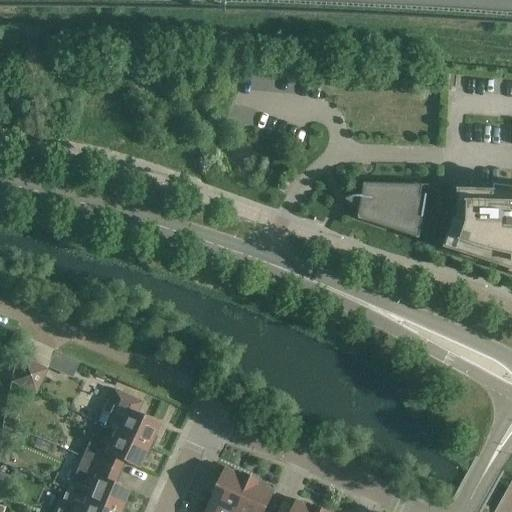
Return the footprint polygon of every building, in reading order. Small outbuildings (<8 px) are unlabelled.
[(358,206),(361,207),(359,220),(420,240),(429,186),(365,184),(363,197),(359,197),(356,197),(354,197),(351,198),(348,199),(346,199),(347,201),(350,203),(353,204),(358,206)] [(511,197),(506,198),(506,192),(459,191),(458,221),(455,220),(446,248),(511,270),(511,197)] [(47,368),(24,358),(12,383),(35,393),(47,368)] [(97,424),(114,431),(151,448),(156,438),(153,436),(158,425),(136,415),(141,403),(113,390),(97,424)] [(82,457),(111,470),(116,458),(138,469),(143,458),(146,459),(151,448),(114,431),(110,441),(92,435),(82,457)] [(85,499),(117,511),(123,511),(127,503),(124,501),(128,491),(106,481),(111,470),(82,457),(72,480),(88,489),(85,499)] [(236,511),(252,479),(235,471),(234,473),(227,470),(207,511),(236,511)] [(265,511),(275,492),(267,488),(268,486),(252,479),(236,511),(265,511)] [(59,511),(117,511),(85,499),(68,492),(59,511)] [(322,511),(323,511),(306,504),(305,506),(298,502),(293,511),(322,511)]
